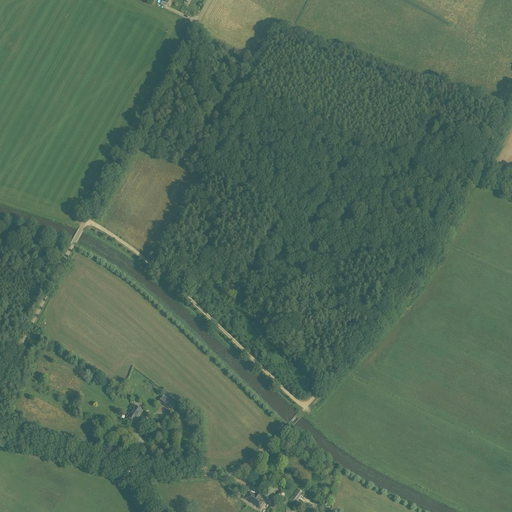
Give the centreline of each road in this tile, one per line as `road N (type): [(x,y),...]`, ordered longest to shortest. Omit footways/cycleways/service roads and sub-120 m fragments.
road 1 (track): [(0,434),(140,475),(237,474),(421,278),(511,110)]
road 2 (unclassified): [(0,386),(209,0)]
road 3 (track): [(87,217),(303,404)]
